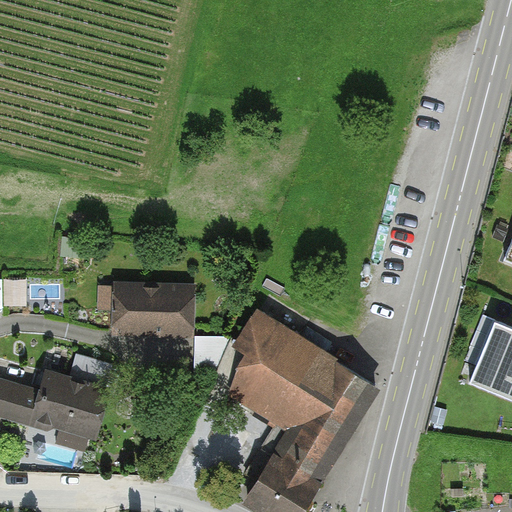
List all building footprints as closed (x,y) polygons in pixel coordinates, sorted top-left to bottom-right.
[(192,288),(117,286),(116,331),(191,333),(192,288)] [(299,511),(378,387),(262,315),(245,343),(258,351),(234,389),(294,426),(248,501),(265,511),(299,511)] [(511,327),(496,321),(470,383),(511,399),(511,327)] [(232,338),(196,337),(195,371),(217,372),(232,338)] [(104,390),(112,366),(78,356),(71,381),(48,375),(43,393),(2,382),(0,389),(0,414),(15,419),(17,413),(94,435),(107,391),(104,390)]
